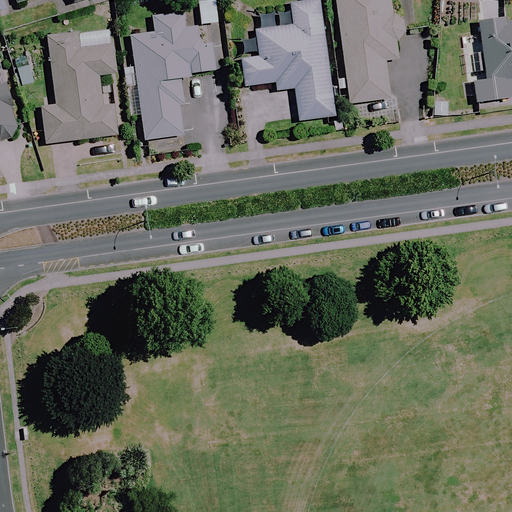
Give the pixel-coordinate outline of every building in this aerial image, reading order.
[(332,118),(323,0),(291,3),(293,28),(257,30),(259,57),(243,59),(245,86),(277,84),(277,90),(297,88),(300,120),(332,118)] [(399,30),(394,0),(337,0),(351,104),(391,99),(386,61),(406,59),(402,30),(399,30)] [(185,27),(183,14),(154,18),(156,34),(131,38),(147,141),(184,135),(179,103),(185,102),(181,77),(222,70),(218,49),(224,48),(220,21),(185,27)] [(511,23),(481,26),(486,81),(475,82),(477,102),(511,99),(511,23)] [(119,74),(114,30),(49,38),(57,106),(41,108),(45,145),(117,136),(114,105),(102,107),(99,76),(119,74)] [(0,140),(23,135),(9,85),(0,87),(0,140)]
